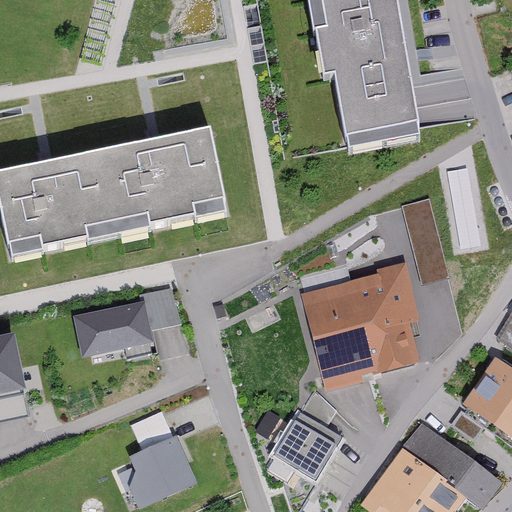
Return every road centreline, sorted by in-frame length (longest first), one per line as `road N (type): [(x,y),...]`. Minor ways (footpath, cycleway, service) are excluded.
road 1 (residential): [(188,264),(281,244),(489,126)]
road 2 (residential): [(511,276),(347,511)]
road 3 (residential): [(188,264),(265,511)]
road 4 (residential): [(489,126),(456,0)]
